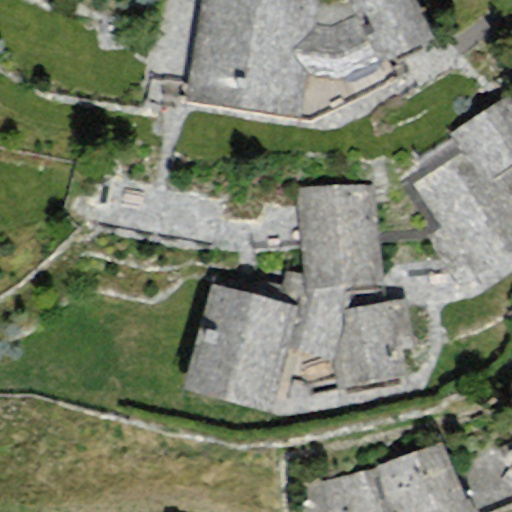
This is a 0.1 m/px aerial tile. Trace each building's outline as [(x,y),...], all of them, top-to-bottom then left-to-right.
[(289,0),(286,0),(184,0),(164,102),(265,122),(289,0)] [(391,41),(374,0),(318,0),(341,60),(391,41)] [(439,183),(499,150),(472,102),(413,135),(439,183)] [(352,201),(268,199),(266,285),(349,287),(352,201)] [(314,331),(175,286),(137,396),(219,424),(225,415),(258,416),(309,393),(380,388),(375,309),(318,315),(314,331)] [(511,511),(511,443),(508,440),(468,483),(498,511),(511,511)] [(413,511),(401,451),(338,476),(288,489),(291,511),(413,511)]
